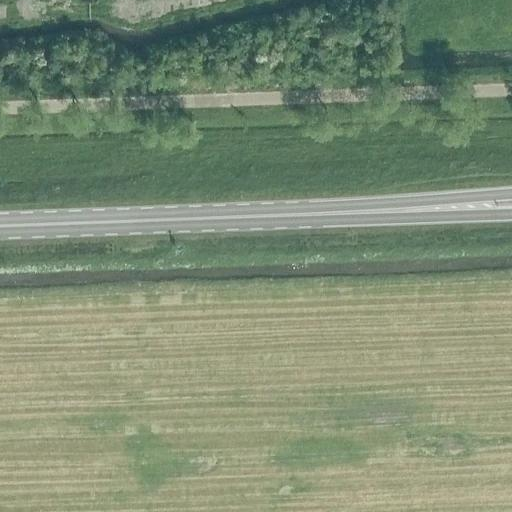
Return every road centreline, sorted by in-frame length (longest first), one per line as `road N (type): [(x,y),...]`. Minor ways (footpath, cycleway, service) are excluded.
road 1 (unclassified): [(0,109),(511,91)]
road 2 (primary): [(0,227),(363,213)]
road 3 (primary): [(511,195),(363,213)]
road 4 (primary): [(363,213),(511,214)]
